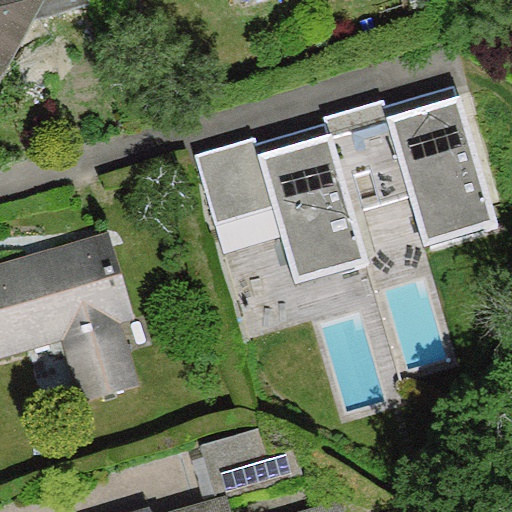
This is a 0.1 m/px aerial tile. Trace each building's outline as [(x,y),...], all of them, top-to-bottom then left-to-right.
[(94,6),(91,0),(0,0),(0,77),(26,28),(94,6)] [(327,120),(330,133),(355,214),(411,198),(425,248),(499,227),(461,97),(389,117),(384,103),(327,120)] [(198,158),(218,225),(274,209),(296,284),(369,262),(355,214),(330,133),(258,154),(254,141),(198,158)] [(81,404),(133,389),(113,321),(132,316),(108,234),(0,266),(0,360),(62,342),(81,404)] [(215,502),(179,511),(348,511),(345,502),(309,511),(232,511),(230,503),(280,489),(263,428),(199,445),(215,502)]
